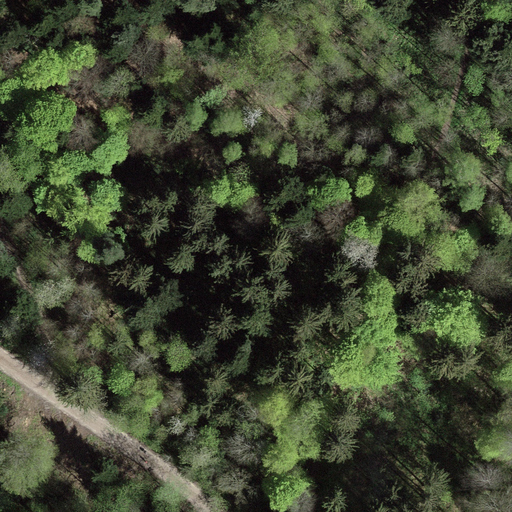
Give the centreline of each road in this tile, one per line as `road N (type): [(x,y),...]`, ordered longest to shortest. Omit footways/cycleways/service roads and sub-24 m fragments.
road 1 (track): [(0,351),(114,429),(209,511)]
road 2 (track): [(61,392),(37,297),(0,222)]
